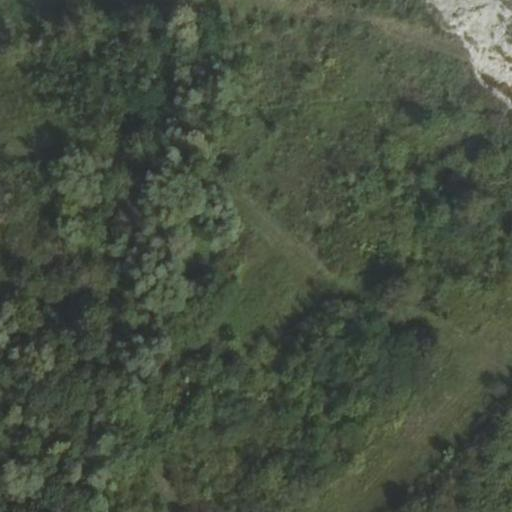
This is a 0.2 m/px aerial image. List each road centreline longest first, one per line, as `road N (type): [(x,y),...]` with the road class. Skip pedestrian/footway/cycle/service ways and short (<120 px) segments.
road 1 (track): [(511,362),(456,332),(322,300),(262,213),(175,178),(0,146)]
road 2 (track): [(511,71),(353,22),(184,25),(0,47)]
